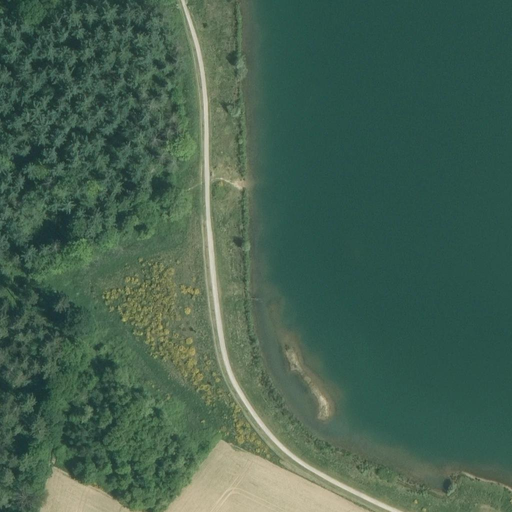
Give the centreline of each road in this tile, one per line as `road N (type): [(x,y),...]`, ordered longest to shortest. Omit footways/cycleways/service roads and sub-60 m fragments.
road 1 (unknown): [(378,511),(283,458),(249,421),(220,370),(198,193),(196,96),(172,0)]
road 2 (track): [(43,511),(57,436),(55,384),(23,328),(0,316)]
